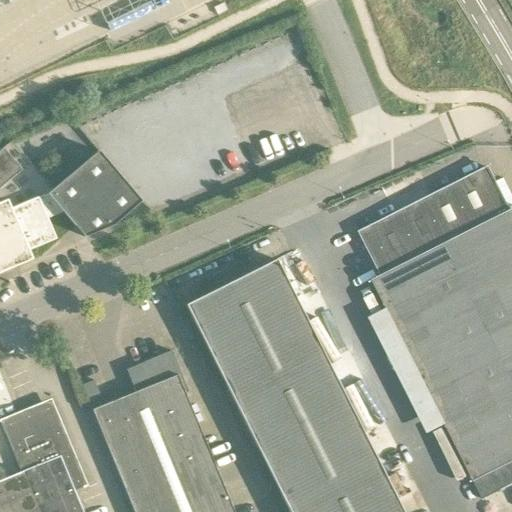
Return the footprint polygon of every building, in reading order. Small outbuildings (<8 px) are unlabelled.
[(47,195),(38,199),(38,198),(10,210),(6,201),(0,203),(0,188),(20,171),(2,150),(0,151),(0,273),(31,261),(30,260),(31,260),(28,252),(55,240),(54,240),(55,239),(47,219),(62,213),(47,195)] [(140,203),(97,152),(47,195),(62,213),(84,238),(113,226),(140,203)] [(511,211),(509,213),(486,169),(359,233),(381,277),(372,281),(483,500),(511,485),(511,211)] [(401,511),(275,261),(185,306),(288,511),(401,511)] [(232,511),(184,395),(188,393),(171,352),(143,363),(144,363),(136,366),(130,382),(133,389),(132,389),(134,393),(92,411),(133,511),(232,511)] [(99,397),(93,381),(81,386),(88,402),(99,397)] [(0,482),(0,511),(81,511),(73,493),(87,487),(86,485),(81,487),(49,410),(49,409),(48,408),(47,407),(46,407),(45,406),(44,406),(43,406),(42,406),(41,406),(40,407),(1,423),(0,421),(0,420),(0,425),(20,474),(0,482)]
